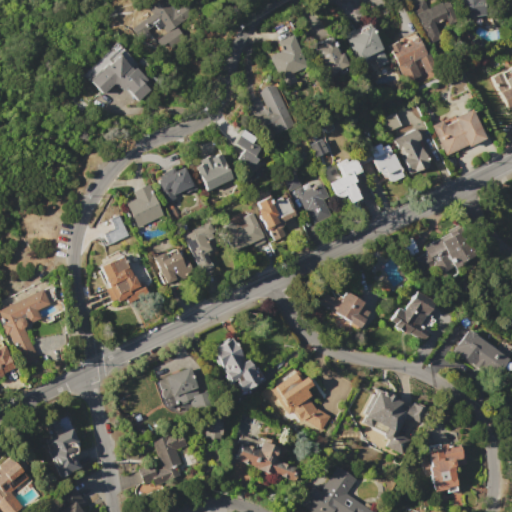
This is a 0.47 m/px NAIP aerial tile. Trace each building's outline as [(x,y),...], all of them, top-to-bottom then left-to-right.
[(440,3),(447,0),(457,21),(448,25),(445,19),(434,24),(441,38),(430,44),(411,4),(419,0),(422,0),(426,8),(440,2),(440,3)] [(479,0),(481,13),(461,16),(458,0),(479,0)] [(511,0),(511,15),(499,0),(511,0)] [(367,23),(388,63),(363,76),(341,35),(352,29),(353,30),(367,23)] [(388,45),(415,32),(426,54),(429,53),(438,71),(422,79),(421,76),(406,83),(397,66),(398,66),(388,45)] [(279,51),(274,42),(289,34),(305,65),(290,73),(296,84),(283,90),(267,57),(279,51)] [(312,49),(313,49),(311,46),(313,45),(313,44),(315,42),(317,43),(327,37),(335,50),(337,49),(346,65),(327,76),(312,49)] [(116,41),(138,63),(134,67),(146,79),(142,83),(148,90),(137,101),(125,89),(122,91),(113,82),(101,93),(82,75),(116,41)] [(503,108),(511,104),(511,66),(489,76),(503,108)] [(256,92),(263,85),(272,85),(291,124),(275,133),(266,114),(264,115),(261,109),(263,107),(256,92)] [(430,125),(441,120),(453,114),(454,116),(469,109),(484,139),(467,147),(466,145),(445,155),(430,125)] [(379,119),(393,112),(400,126),(386,133),(379,119)] [(258,147),(248,142),(251,136),(237,129),(227,147),(236,152),(233,158),(248,166),(258,147)] [(390,140),(413,129),(418,140),(416,140),(429,166),(408,176),(400,159),(402,157),(398,148),(395,150),(390,140)] [(306,144),(317,139),(323,152),(312,157),(306,144)] [(370,159),(365,150),(378,143),(380,147),(385,144),(390,153),(401,177),(389,183),(381,166),(375,169),(370,159)] [(192,167),(197,165),(195,162),(207,155),(208,157),(216,153),(229,178),(204,191),(192,167)] [(352,185),(358,198),(348,203),(342,190),(331,194),(326,183),(341,176),(336,166),(352,159),(358,172),(350,175),(354,184),(352,185)] [(181,167),(189,182),(191,181),(194,188),(182,194),(180,190),(171,195),(173,199),(165,202),(154,181),(181,167)] [(286,191),(278,175),(290,170),(297,185),(286,191)] [(291,190),(298,186),(301,191),(318,182),(325,197),(321,199),(329,215),(309,225),(291,190)] [(135,228),(124,204),(134,198),(131,192),(138,187),(146,185),(161,215),(135,228)] [(250,204),(266,196),(269,203),(273,201),(273,200),(277,197),(279,201),(284,198),(293,215),(281,221),(281,223),(281,225),(280,227),(278,228),(282,235),(270,241),(264,230),(263,231),(250,204)] [(249,213),(264,241),(254,246),(252,243),(234,252),(221,227),(231,222),(232,225),(241,220),(240,218),(249,213)] [(204,241),(209,250),(206,251),(207,254),(205,255),(211,267),(198,273),(180,235),(185,233),(206,222),(213,236),(204,241)] [(458,226),(476,254),(454,267),(453,266),(438,276),(434,268),(429,271),(421,276),(411,261),(425,252),(423,247),(447,234),(445,232),(452,228),(453,230),(458,226)] [(150,258),(161,253),(162,255),(178,247),(185,260),(192,274),(166,288),(150,258)] [(97,266),(119,256),(125,267),(126,267),(131,276),(133,275),(137,284),(140,282),(145,293),(126,303),(124,298),(115,303),(114,300),(110,302),(104,289),(108,287),(97,266)] [(383,282),(390,290),(385,295),(377,287),(383,282)] [(24,324),(24,326),(22,328),(38,358),(23,366),(7,334),(4,335),(0,325),(2,324),(0,320),(0,308),(40,289),(48,304),(35,310),(39,318),(25,325),(24,324)] [(420,342),(388,322),(397,307),(403,311),(415,291),(433,302),(425,316),(424,316),(418,325),(427,331),(420,342)] [(318,304),(324,294),(338,303),(345,292),(362,302),(359,306),(368,312),(358,328),(318,304)] [(467,330),(496,350),(481,372),(463,359),(461,362),(449,354),(467,330)] [(210,349),(229,338),(243,361),(246,360),(252,369),(250,370),(257,382),(240,392),(233,380),(229,383),(210,349)] [(0,345),(1,345),(13,368),(1,373),(2,376),(0,377),(0,345)] [(188,367),(198,393),(205,390),(210,404),(197,409),(193,399),(176,406),(172,395),(163,399),(156,381),(164,378),(163,377),(188,367)] [(271,386),(291,372),(297,381),(304,376),(310,384),(304,389),(310,396),(306,399),(314,411),(315,409),(328,417),(319,431),(302,420),(299,422),(281,400),(271,386)] [(373,388),(400,402),(396,408),(401,410),(404,404),(423,414),(401,455),(384,446),(388,440),(381,436),(383,434),(360,422),(364,414),(361,413),(373,388)] [(57,478),(45,450),(48,450),(44,440),(48,438),(42,425),(55,420),(60,432),(69,429),(75,442),(73,443),(74,448),(74,450),(74,453),(72,454),(78,469),(57,478)] [(205,421),(220,422),(220,426),(221,426),(220,435),(219,435),(218,441),(203,439),(205,421)] [(136,469),(150,464),(153,471),(161,468),(151,441),(179,430),(185,446),(175,450),(180,464),(175,465),(179,476),(154,485),(152,481),(142,484),(136,469)] [(242,436),(260,443),(262,438),(273,441),(272,445),(276,447),(272,459),(275,460),(275,461),(297,469),(292,482),(271,474),(271,475),(252,469),(244,486),(225,477),(242,436)] [(426,452),(437,449),(436,446),(444,444),(445,448),(458,445),(460,453),(463,453),(465,464),(451,467),(455,486),(432,491),(426,467),(429,466),(426,452)] [(0,463),(9,456),(27,478),(10,492),(22,508),(17,511),(1,511),(0,510),(0,463)] [(335,466),(354,479),(344,493),(372,511),(333,511),(306,493),(311,485),(318,490),(323,481),(324,482),(335,466)] [(70,484),(84,502),(77,507),(80,511),(61,511),(60,510),(65,506),(56,494),(70,484)]
